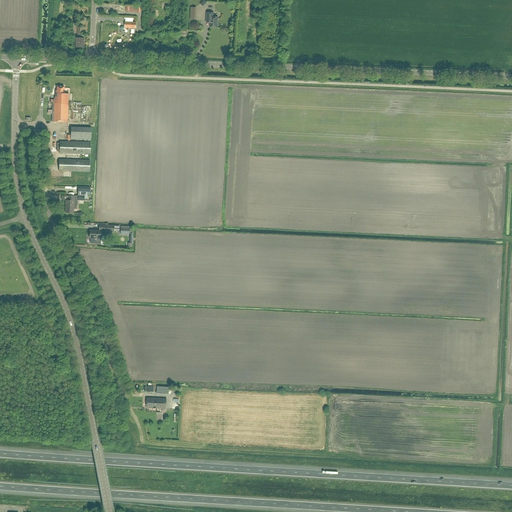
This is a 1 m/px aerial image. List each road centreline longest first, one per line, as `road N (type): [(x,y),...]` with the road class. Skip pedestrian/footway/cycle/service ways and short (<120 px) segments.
road 1 (motorway): [(511,485),(0,452)]
road 2 (motorway): [(0,485),(422,511)]
road 3 (tertiary): [(511,77),(91,60)]
road 4 (unclassified): [(109,511),(72,327),(22,207),(14,125)]
road 5 (unclassified): [(38,126),(45,205),(96,308),(142,444)]
